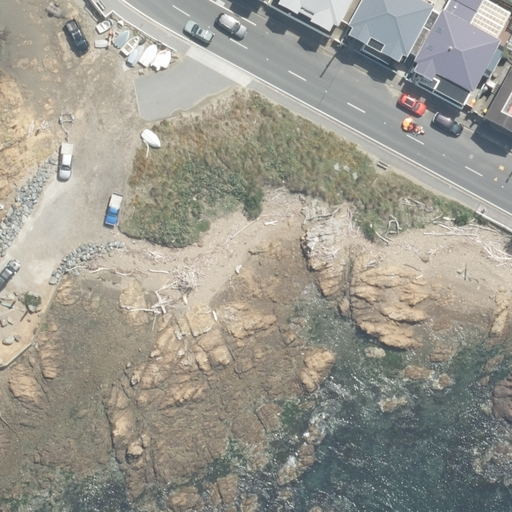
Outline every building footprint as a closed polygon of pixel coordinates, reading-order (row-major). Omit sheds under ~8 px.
[(310,24),(328,34),(333,26),(338,29),(353,0),(281,0),(278,7),(297,17),(299,14),(311,21),(310,24)] [(379,55),(398,65),(402,58),(406,60),(434,9),(418,0),(362,0),(347,28),(351,30),(347,38),(366,48),(367,46),(380,54),(379,55)] [(438,98),(462,110),(464,107),(464,106),(470,94),(473,95),(501,41),(479,30),(489,10),(481,6),(484,0),(449,0),(442,15),(440,14),(415,63),(418,65),(413,74),(422,78),(419,84),(440,94),(438,98)] [(499,26),(511,32),(511,2),(499,26)] [(511,67),(483,120),(511,135),(511,67)]
